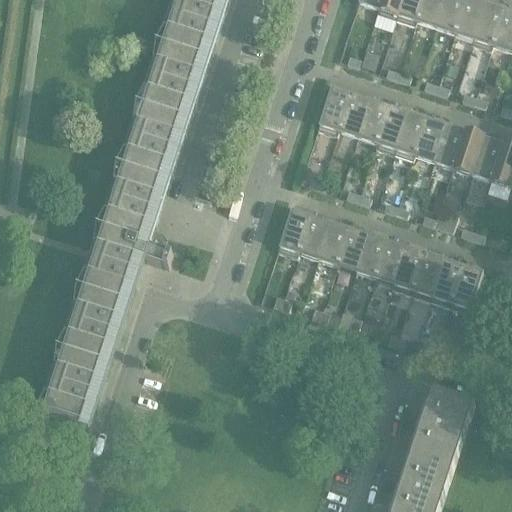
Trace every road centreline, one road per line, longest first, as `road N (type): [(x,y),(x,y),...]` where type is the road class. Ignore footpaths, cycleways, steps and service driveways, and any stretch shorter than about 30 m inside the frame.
road 1 (residential): [(209,318),(402,380),(358,511)]
road 2 (residential): [(236,241),(175,222),(247,0)]
road 3 (residential): [(236,241),(314,0)]
road 4 (residential): [(87,511),(152,302)]
